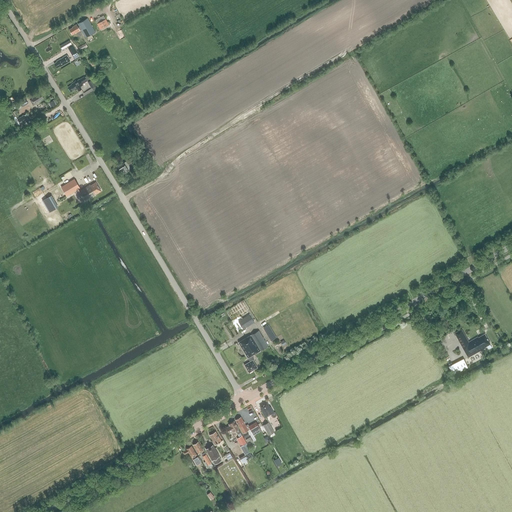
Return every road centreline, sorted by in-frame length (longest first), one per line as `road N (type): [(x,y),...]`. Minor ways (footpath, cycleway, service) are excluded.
road 1 (tertiary): [(242,399),(2,0)]
road 2 (secondary): [(242,399),(511,245)]
road 3 (secondary): [(42,511),(242,399)]
